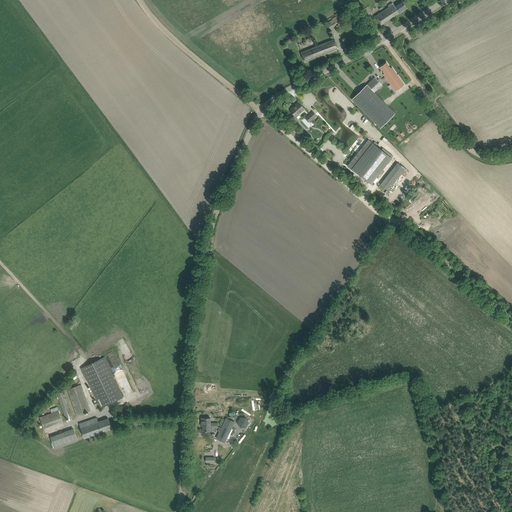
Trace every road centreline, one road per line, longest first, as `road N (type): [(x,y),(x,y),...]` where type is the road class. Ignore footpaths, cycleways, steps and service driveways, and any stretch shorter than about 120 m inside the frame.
road 1 (unclassified): [(178,511),(185,355),(219,204),(267,104),(383,39)]
road 2 (track): [(511,316),(209,69),(140,0)]
